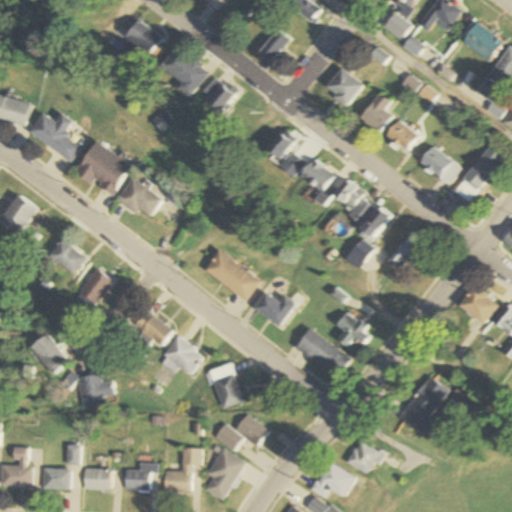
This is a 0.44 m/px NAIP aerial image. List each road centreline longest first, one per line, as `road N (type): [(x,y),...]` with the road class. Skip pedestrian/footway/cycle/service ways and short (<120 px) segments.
road 1 (residential): [(339,418),(14,156),(0,153)]
road 2 (residential): [(478,251),(157,0)]
road 3 (residential): [(478,251),(254,511)]
road 4 (residential): [(368,0),(289,100)]
